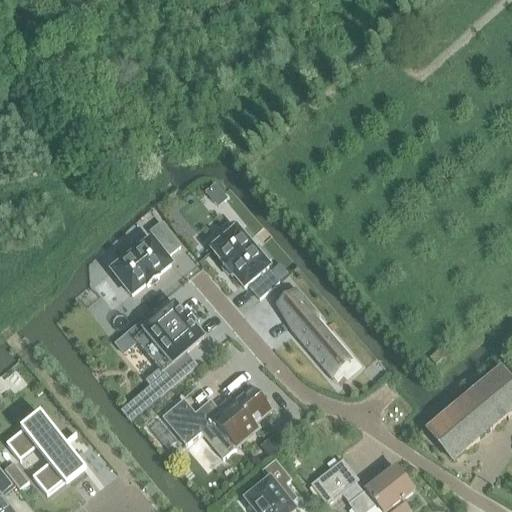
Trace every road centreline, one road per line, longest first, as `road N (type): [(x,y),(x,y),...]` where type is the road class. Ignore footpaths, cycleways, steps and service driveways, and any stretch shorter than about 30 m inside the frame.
road 1 (residential): [(361,417),(290,387),(199,281)]
road 2 (residential): [(495,511),(361,417)]
